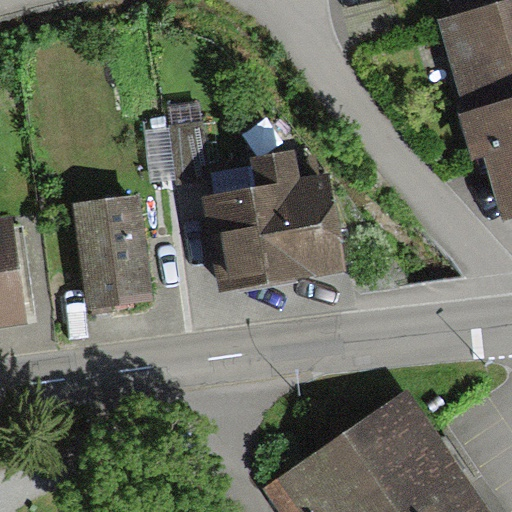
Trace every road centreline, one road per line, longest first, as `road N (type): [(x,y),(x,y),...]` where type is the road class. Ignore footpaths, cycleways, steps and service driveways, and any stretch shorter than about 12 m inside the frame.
road 1 (tertiary): [(0,389),(511,325)]
road 2 (residential): [(284,0),(331,87),(454,223),(511,308)]
